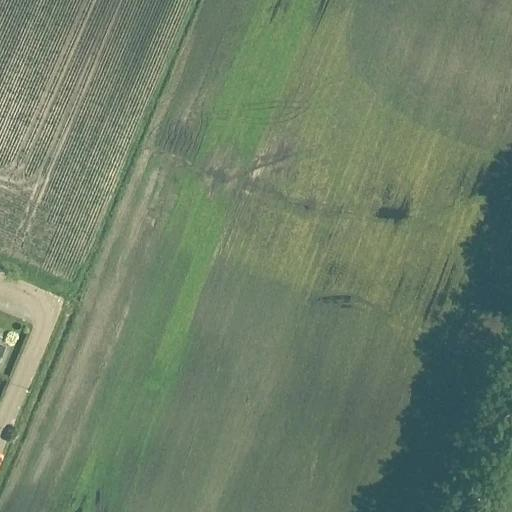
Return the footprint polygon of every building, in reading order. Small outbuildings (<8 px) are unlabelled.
[(80,0),(78,7),(96,14),(101,0),(80,0)] [(101,0),(96,14),(114,21),(122,0),(101,0)] [(122,0),(114,21),(132,29),(144,0),(122,0)] [(0,61),(0,105),(4,108),(0,117),(0,125),(11,130),(28,89),(15,84),(21,71),(0,61)] [(34,102),(18,139),(38,147),(47,125),(64,132),(80,95),(56,85),(47,107),(34,102)]
